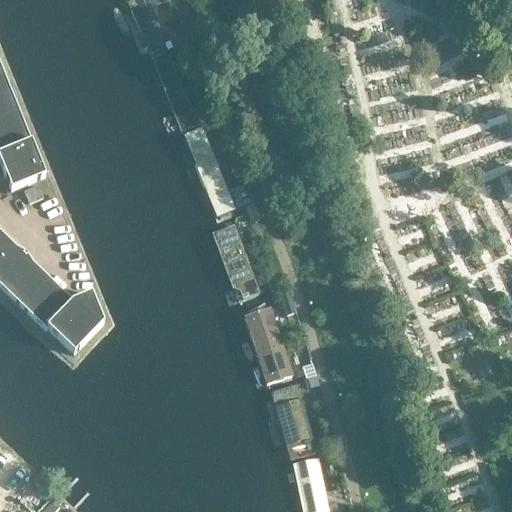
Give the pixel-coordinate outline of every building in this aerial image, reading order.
[(147,0),(141,0),(127,6),(151,62),(171,53),(147,0)] [(150,63),(179,136),(197,129),(168,56),(150,63)] [(45,180),(0,72),(0,169),(10,194),(45,180)] [(200,133),(183,140),(216,225),(237,217),(200,133)] [(235,189),(239,206),(255,202),(250,185),(235,189)] [(42,201),(37,188),(23,194),(28,206),(42,201)] [(240,308),(262,299),(235,229),(213,238),(240,308)] [(0,290),(45,334),(47,333),(73,358),(103,326),(91,296),(71,304),(32,266),(27,258),(25,259),(22,257),(24,255),(15,250),(0,235),(0,290)] [(241,319),(263,391),(293,382),(270,310),(241,319)] [(271,397),(290,465),(317,457),(298,390),(271,397)] [(327,511),(316,463),(291,469),(300,511),(327,511)]
